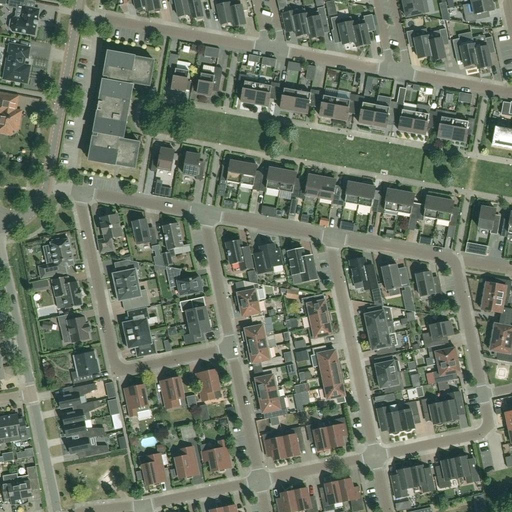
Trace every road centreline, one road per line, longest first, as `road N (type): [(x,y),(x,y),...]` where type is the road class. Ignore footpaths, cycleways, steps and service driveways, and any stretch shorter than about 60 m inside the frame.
road 1 (residential): [(230,347),(125,370),(113,361),(78,192)]
road 2 (residential): [(482,395),(456,261),(329,238)]
road 3 (residential): [(375,456),(329,238)]
road 4 (residential): [(77,12),(265,47)]
road 5 (tertiary): [(46,186),(77,12)]
road 6 (residential): [(31,395),(0,239)]
road 7 (residential): [(375,456),(483,432),(482,395)]
road 8 (residential): [(260,480),(230,347)]
road 9 (residential): [(230,347),(206,215)]
road 10 (residential): [(206,215),(78,192)]
road 11 (residential): [(329,238),(206,215)]
road 12 (residential): [(142,505),(260,480)]
